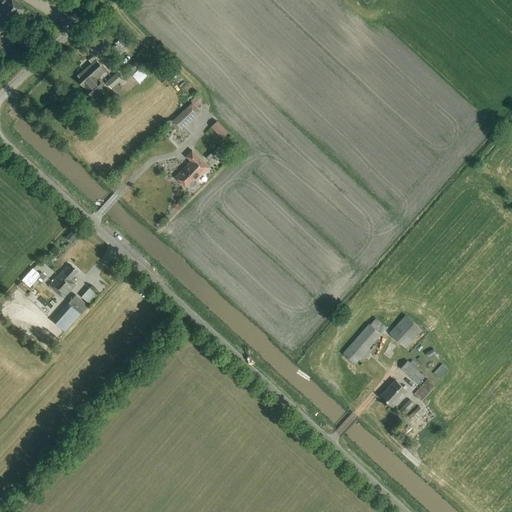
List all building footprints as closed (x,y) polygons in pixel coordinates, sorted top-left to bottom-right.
[(13,23),(25,11),(12,0),(6,0),(0,6),(0,26),(3,29),(11,21),(13,23)] [(126,50),(120,43),(110,51),(116,58),(126,50)] [(92,97),(104,87),(97,79),(106,72),(96,60),(77,76),(79,78),(77,80),(84,88),(84,87),(87,89),(86,90),(92,97)] [(132,74),(141,66),(136,61),(127,69),(132,74)] [(133,76),(140,83),(148,76),(141,68),(133,76)] [(118,97),(124,92),(121,89),(122,89),(118,84),(124,79),(118,72),(106,83),(118,97)] [(190,101),(192,103),(196,107),(199,110),(202,106),(194,98),(190,101)] [(178,132),(200,112),(199,110),(196,107),(192,103),(170,123),(178,132)] [(228,133),(217,121),(211,126),(222,138),(228,133)] [(197,186),(197,185),(197,184),(197,183),(196,183),(196,182),(195,182),(209,168),(192,151),(186,157),(191,162),(175,177),(186,188),(188,185),(188,186),(188,187),(188,188),(189,188),(189,189),(190,190),(191,190),(192,190),(193,190),(194,190),(195,190),(196,189),(196,188),(197,188),(197,187),(197,186)] [(71,242),(75,237),(70,233),(66,238),(71,242)] [(78,272),(71,265),(69,268),(67,267),(49,286),(63,299),(76,285),(71,280),(78,272)] [(30,287),(41,274),(33,267),(21,279),(30,287)] [(87,301),(95,294),(89,288),(81,295),(87,301)] [(81,314),(88,306),(76,296),(68,304),(81,314)] [(68,304),(53,321),(65,332),(81,314),(68,304)] [(405,348),(422,330),(405,315),(389,334),(405,348)] [(387,328),(376,318),(369,325),(368,325),(343,354),(355,364),(362,356),(365,359),(372,351),(369,348),(387,328)] [(418,384),(425,377),(407,361),(401,368),(418,384)] [(439,379),(448,370),(442,364),(433,373),(439,379)] [(422,401),(435,386),(427,379),(415,393),(419,397),(419,398),(422,401)] [(393,407),(407,391),(395,380),(381,396),(393,407)] [(409,399),(399,410),(404,414),(414,404),(409,399)] [(413,421),(423,411),(418,407),(408,417),(413,421)]
